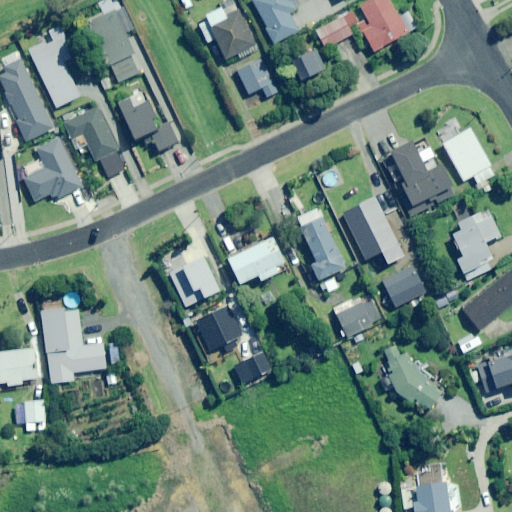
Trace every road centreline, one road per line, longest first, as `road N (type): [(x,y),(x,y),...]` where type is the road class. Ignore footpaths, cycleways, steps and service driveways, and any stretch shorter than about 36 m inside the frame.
road 1 (residential): [(0,259),(95,233),(478,50)]
road 2 (track): [(95,233),(178,410)]
